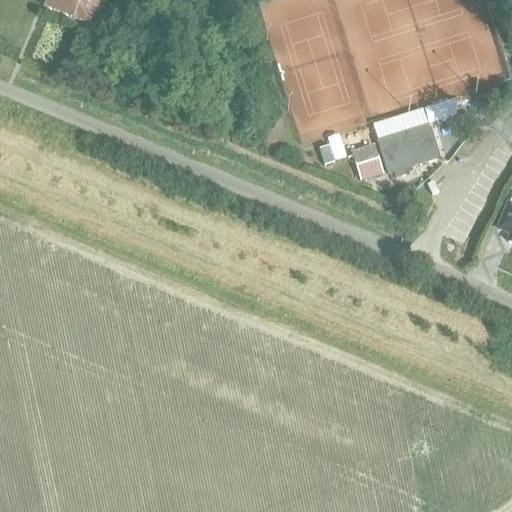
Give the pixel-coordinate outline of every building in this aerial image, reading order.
[(46,0),(43,10),(72,22),(73,21),(89,28),(99,5),(100,0),(46,0)] [(404,172),(438,161),(428,129),(378,145),(388,177),(389,176),(390,182),(406,177),(404,172)] [(329,149),(319,152),(324,169),(334,166),(329,149)] [(355,168),(360,184),(383,177),(378,161),(355,168)] [(508,245),(511,246),(511,207),(508,206),(498,232),(511,237),(508,245)]
